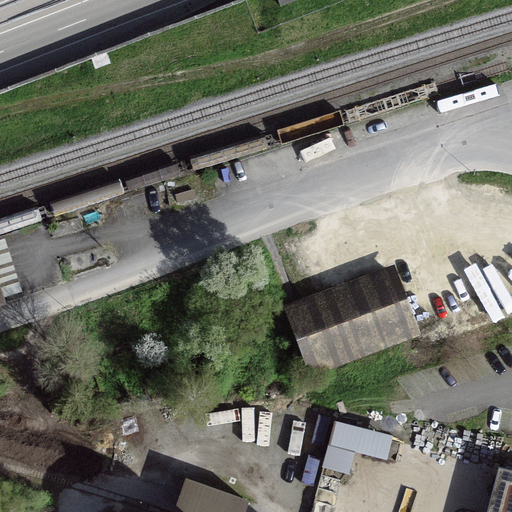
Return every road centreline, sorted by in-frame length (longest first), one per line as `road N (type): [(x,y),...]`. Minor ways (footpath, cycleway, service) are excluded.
road 1 (residential): [(511,144),(457,150),(342,183),(0,322)]
road 2 (track): [(0,113),(279,56),(447,0)]
road 3 (motorway): [(0,52),(137,0)]
